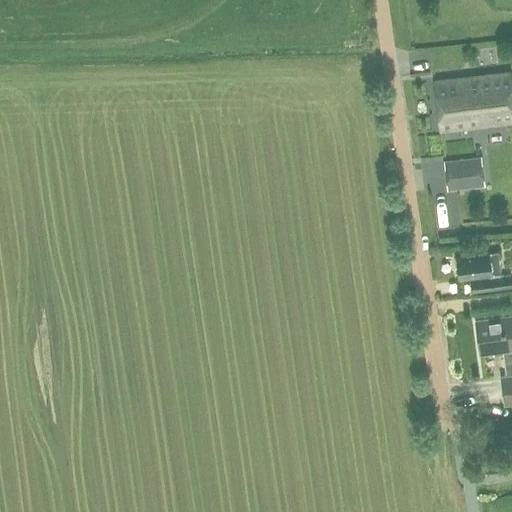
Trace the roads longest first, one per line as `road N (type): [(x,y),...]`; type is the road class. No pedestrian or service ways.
road 1 (residential): [(440,404),(380,0)]
road 2 (track): [(0,46),(169,35),(224,0)]
